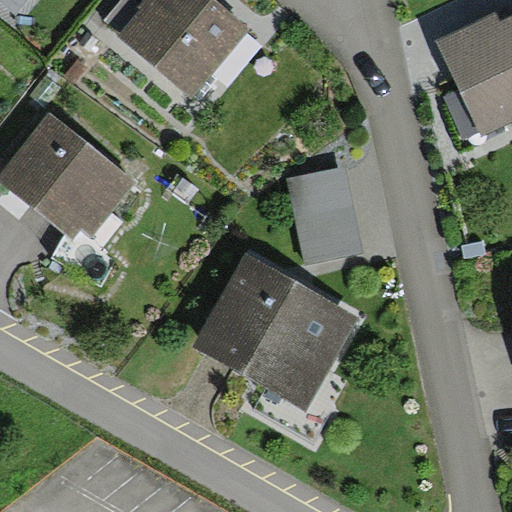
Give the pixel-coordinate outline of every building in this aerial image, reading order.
[(189,0),(158,0),(123,49),(193,100),(240,37),(189,0)] [(511,29),(444,61),(479,135),(511,119),(511,29)] [(120,188),(46,131),(0,190),(74,247),(120,188)] [(340,184),(291,193),(303,259),(352,251),(340,184)] [(350,327),(250,271),(204,353),(304,409),(350,327)]
